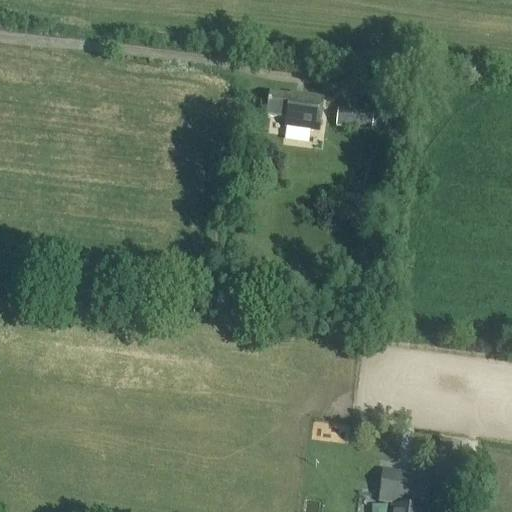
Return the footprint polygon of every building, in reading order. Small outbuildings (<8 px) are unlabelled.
[(319,135),(323,100),(289,96),(289,98),(268,95),(265,119),(285,121),(284,131),(319,135)] [(371,133),(373,115),(336,111),(334,128),(371,133)] [(380,217),(381,203),(362,201),(364,184),(356,183),(355,200),(339,198),(337,223),(374,226),(375,216),(380,217)] [(382,203),(383,192),(365,191),(364,201),(381,203),(382,203)] [(453,511),(461,445),(439,442),(432,509),(453,511)] [(424,511),(428,482),(383,476),(380,504),(395,506),(394,511),(424,511)]
